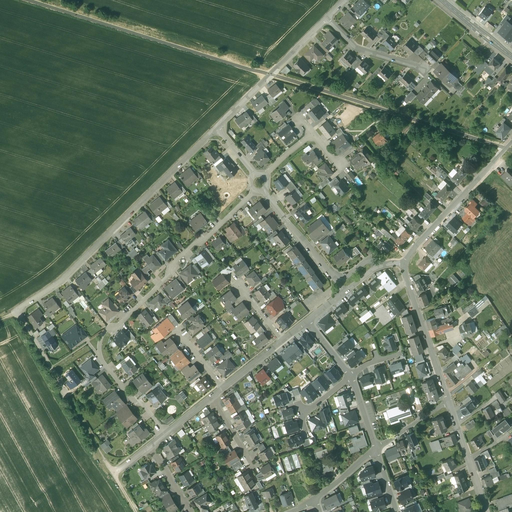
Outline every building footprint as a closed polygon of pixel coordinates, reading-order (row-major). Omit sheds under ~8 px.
[(371,6),(364,0),(361,0),(359,3),(358,2),(353,7),(356,11),(359,14),(360,14),(365,9),(366,10),(371,6)] [(485,7),(479,15),(485,20),(486,19),(490,13),(492,10),(489,8),(488,9),(485,7)] [(353,16),(349,11),(348,11),(349,12),(340,21),(340,20),(339,20),(348,29),(357,20),(353,16)] [(501,22),(504,24),(507,20),(508,21),(511,18),(507,15),(501,22)] [(498,32),(504,36),(511,26),(511,24),(508,21),(507,20),(504,24),(498,32)] [(367,26),(361,33),(370,42),(376,36),(377,35),(376,35),(367,26)] [(383,28),(376,35),(377,35),(376,36),(379,38),(381,36),(385,32),(386,31),(383,28)] [(329,31),(325,35),(328,37),(322,43),(328,49),(338,39),(329,31)] [(385,40),(382,43),(390,50),(397,43),(389,36),(385,40)] [(410,39),(402,47),(403,47),(410,54),(410,55),(414,51),(418,47),(418,46),(410,39)] [(323,55),(314,45),(305,54),(311,60),(314,57),(318,60),(323,55)] [(419,45),(418,46),(418,47),(414,51),(418,55),(424,49),(419,45)] [(424,49),(418,55),(423,59),(426,56),(428,53),(424,49)] [(431,49),(428,53),(426,56),(434,63),(440,57),(431,49)] [(355,59),(348,52),(342,58),(346,62),(350,65),(355,59)] [(333,58),(328,53),(325,56),(330,62),(333,58)] [(360,59),(357,57),(355,59),(350,65),(353,67),(360,59)] [(474,57),(468,64),(471,67),(478,60),(474,57)] [(488,64),(492,68),(494,70),(496,68),(498,65),(500,63),(494,58),(488,64)] [(309,67),(301,59),(294,66),(296,68),(296,69),(296,71),(297,72),(299,72),(300,72),(303,74),(306,71),(306,70),(309,67)] [(360,59),(353,67),(355,69),(358,66),(362,61),(360,59)] [(479,59),(478,60),(471,67),(471,68),(475,72),(484,62),(479,59)] [(371,67),(363,60),(362,61),(358,66),(365,73),(371,67)] [(436,70),(435,71),(439,75),(439,74),(443,78),(449,71),(442,64),(441,65),(436,70)] [(492,68),(488,64),(484,69),(488,73),(492,68)] [(290,70),(286,65),(279,72),(286,74),(290,70)] [(379,67),(372,75),(375,77),(380,72),(379,72),(381,70),(379,67)] [(391,74),(384,67),(381,70),(379,72),(380,72),(387,79),(391,74)] [(511,72),(506,68),(500,75),(505,79),(507,77),(509,75),(511,72)] [(449,71),(443,78),(446,81),(450,85),(451,84),(456,79),(457,78),(449,71)] [(412,79),(406,73),(402,77),(400,80),(406,86),(407,85),(411,81),(412,79)] [(495,77),(488,85),(492,88),(498,80),(497,79),(495,77)] [(416,86),(411,81),(407,85),(412,90),(416,86)] [(433,83),(431,81),(424,89),(431,96),(438,88),(437,87),(433,83)] [(458,81),(453,87),(457,91),(462,85),(458,81)] [(276,84),(268,90),(270,93),(272,96),(280,90),(276,84)] [(431,96),(424,89),(416,97),(424,104),(431,96)] [(411,91),(406,97),(409,100),(410,101),(416,96),(411,91)] [(272,96),(270,93),(266,96),(273,104),(276,101),(272,96)] [(264,98),(263,96),(256,102),(255,100),(251,103),(257,111),(267,103),(268,102),(264,98)] [(273,104),(266,96),(264,98),(268,102),(267,103),(270,106),(273,104)] [(316,98),(311,102),(315,107),(317,106),(318,106),(320,104),(316,98)] [(283,102),(279,105),(280,106),(284,110),(284,111),(288,108),(283,102)] [(307,105),(300,111),(304,116),(312,110),(307,105)] [(280,106),(271,114),(274,118),(276,116),(278,119),(285,114),(282,111),(284,110),(280,106)] [(315,107),(308,114),(314,121),(324,113),(318,106),(317,106),(315,107)] [(246,112),(240,117),(239,117),(235,120),(240,127),(247,122),(251,118),(250,117),(246,112)] [(504,122),(511,128),(511,126),(511,124),(506,119),(503,122),(504,122)] [(327,121),(319,127),(328,138),(336,132),(327,121)] [(496,132),(503,137),(511,128),(504,122),(496,132)] [(291,129),(287,124),(287,125),(281,129),(278,132),(287,143),(294,137),(295,137),(295,136),(296,136),(291,129)] [(232,130),(229,132),(235,139),(237,137),(232,130)] [(387,140),(381,132),(374,138),(379,144),(382,142),(383,143),(387,140)] [(343,134),(340,137),(339,137),(332,143),(336,149),(337,149),(342,145),(346,149),(348,147),(353,144),(349,139),(347,140),(343,135),(343,134)] [(256,146),(246,136),(241,141),(247,148),(246,148),(250,152),(256,146)] [(258,148),(256,151),(258,153),(262,150),(265,148),(262,144),(258,148)] [(342,145),(337,149),(336,149),(335,150),(338,154),(340,154),(345,150),(345,149),(346,149),(342,145)] [(219,155),(212,146),(203,153),(210,161),(211,161),(219,155)] [(365,148),(359,153),(365,160),(368,164),(374,159),(365,148)] [(258,153),(254,157),(260,165),(261,165),(269,159),(267,156),(267,155),(266,154),(265,154),(262,150),(258,153)] [(313,150),(309,153),(310,154),(308,155),(306,153),(302,157),(305,161),(306,160),(308,164),(312,161),(313,162),(315,161),(315,162),(319,159),(317,158),(318,157),(316,155),(315,155),(314,153),(315,153),(313,150)] [(359,153),(350,160),(357,169),(361,166),(360,165),(365,160),(359,153)] [(219,155),(211,161),(214,164),(221,158),(219,155)] [(237,171),(228,160),(222,165),(220,162),(216,166),(221,172),(224,169),(228,173),(226,174),(230,177),(237,171)] [(325,163),(319,168),(323,173),(320,176),(324,181),(333,173),(325,163)] [(464,165),(457,172),(463,177),(468,171),(465,168),(466,167),(464,165)] [(190,168),(180,175),(181,177),(181,178),(187,186),(191,183),(190,181),(197,176),(195,174),(190,168)] [(511,172),(511,173),(507,169),(501,175),(511,185),(511,183),(511,172)] [(355,177),(351,171),(346,175),(350,181),(355,177)] [(463,177),(457,172),(451,179),(453,181),(455,180),(458,183),(463,177)] [(288,183),(282,175),(274,182),(280,189),(285,185),(288,183)] [(329,183),(332,187),(335,186),(339,182),(336,177),(329,183)] [(291,180),(288,183),(285,185),(288,189),(294,184),(291,180)] [(339,182),(335,186),(342,195),(349,189),(347,186),(345,183),(344,183),(342,180),(339,182)] [(175,183),(170,187),(166,189),(170,194),(173,199),(182,192),(182,191),(180,188),(175,182),(175,183)] [(447,183),(441,189),(447,195),(452,189),(449,186),(450,185),(447,183)] [(294,184),(288,189),(291,192),(294,190),(294,191),(297,188),(294,184)] [(441,189),(435,197),(437,199),(438,198),(442,201),(447,195),(441,189)] [(291,192),(286,196),(292,204),(300,198),(294,191),(294,190),(291,192)] [(160,197),(150,205),(153,210),(152,210),(156,215),(167,206),(165,203),(160,197)] [(431,200),(425,207),(431,212),(436,207),(433,204),(434,203),(431,200)] [(260,201),(250,209),(256,217),(266,210),(260,201)] [(471,204),(468,207),(467,207),(465,208),(465,210),(468,212),(473,217),(473,218),(479,212),(474,207),(471,204)] [(301,208),(297,211),(300,216),(300,217),(299,218),(300,218),(300,219),(301,219),(302,219),(305,223),(310,218),(305,212),(309,209),(306,205),(305,205),(301,208)] [(431,212),(425,207),(423,209),(419,214),(421,216),(422,215),(426,218),(431,212)] [(145,211),(133,220),(139,227),(144,223),(146,225),(152,220),(148,216),(145,211)] [(208,219),(203,212),(200,214),(201,216),(201,215),(206,221),(208,219)] [(468,212),(463,218),(468,223),(470,221),(473,217),(468,212)] [(352,222),(344,214),(341,218),(350,225),(352,222)] [(201,216),(198,218),(197,216),(191,221),(193,224),(192,225),(197,230),(207,222),(206,221),(201,215),(201,216)] [(264,219),(261,222),(269,232),(278,224),(275,221),(274,222),(269,215),(264,219)] [(262,217),(254,223),(256,226),(261,222),(264,219),(262,217)] [(421,223),(414,217),(413,218),(410,221),(408,223),(415,230),(421,223)] [(454,232),(461,225),(453,218),(447,225),(449,228),(454,232)] [(319,219),(308,227),(315,236),(321,231),(326,227),(319,219)] [(234,223),(226,229),(228,232),(226,235),(230,240),(235,237),(236,237),(237,236),(238,235),(237,233),(239,231),(240,231),(239,229),(234,223)] [(387,232),(381,226),(378,229),(388,238),(390,235),(387,232)] [(326,227),(321,231),(324,236),(327,234),(330,231),(326,227)] [(130,228),(120,236),(125,243),(131,239),(135,235),(130,228)] [(449,228),(447,231),(453,237),(456,234),(454,232),(449,228)] [(411,234),(405,229),(400,234),(406,240),(411,234)] [(275,230),(267,237),(270,241),(273,237),(278,233),(275,230)] [(397,231),(394,234),(394,233),(391,236),(395,240),(400,234),(397,231)] [(282,234),(280,232),(278,234),(278,233),(273,237),(276,241),(276,243),(280,243),(282,246),(285,243),(285,242),(288,240),(286,237),(286,235),(282,234)] [(400,234),(395,240),(401,245),(406,240),(400,234)] [(219,236),(211,243),(217,251),(225,244),(223,241),(219,236)] [(329,236),(320,243),(329,253),(337,247),(329,236)] [(124,247),(119,240),(115,243),(120,249),(124,247)] [(441,247),(433,240),(425,248),(430,253),(433,255),(441,247)] [(176,251),(168,241),(163,244),(166,247),(159,253),(164,259),(165,260),(176,251)] [(392,246),(387,241),(385,243),(382,246),(388,251),(392,246)] [(115,243),(105,251),(110,257),(120,249),(115,243)] [(292,248),(288,251),(293,257),(300,252),(295,246),(292,248)] [(441,247),(433,255),(436,258),(438,256),(438,255),(444,248),(442,246),(441,247)] [(134,248),(129,253),(133,258),(138,253),(134,248)] [(349,257),(343,249),(335,256),(341,264),(349,257)] [(208,254),(204,250),(194,258),(202,267),(212,259),(208,254)] [(159,253),(158,251),(155,253),(162,261),(164,259),(159,253)] [(300,252),(293,257),(298,263),(304,259),(305,258),(300,252)] [(433,255),(430,253),(428,255),(431,258),(434,261),(436,258),(433,255)] [(154,256),(150,258),(148,257),(144,260),(147,264),(144,267),(147,271),(151,268),(154,271),(161,265),(154,256)] [(100,257),(90,265),(92,267),(95,272),(106,264),(100,257)] [(426,257),(418,264),(424,270),(431,263),(429,260),(426,257)] [(298,263),(297,264),(302,270),(309,265),(304,259),(298,263)] [(243,260),(238,264),(237,264),(233,267),(239,274),(248,267),(242,260),(243,260)] [(200,271),(194,264),(192,266),(197,273),(200,271)] [(185,270),(184,271),(183,270),(179,273),(186,282),(192,277),(194,280),(195,279),(194,278),(198,275),(197,273),(192,266),(191,265),(185,270)] [(309,265),(302,270),(307,277),(313,272),(314,271),(309,265)] [(147,271),(144,267),(141,269),(147,276),(150,274),(147,271)] [(225,268),(220,272),(222,274),(224,276),(228,272),(225,268)] [(460,268),(454,274),(460,281),(466,276),(460,268)] [(147,281),(138,269),(132,274),(135,278),(131,282),(133,284),(137,289),(147,281)] [(253,271),(246,277),(253,286),(259,281),(260,280),(253,271)] [(397,285),(385,271),(377,277),(382,284),(389,292),(397,285)] [(85,272),(75,280),(80,287),(91,279),(89,277),(86,272),(85,272)] [(307,277),(311,283),(318,278),(313,272),(307,277)] [(222,274),(213,281),(219,289),(228,282),(224,276),(222,274)] [(185,284),(178,276),(176,278),(182,286),(185,284)] [(377,277),(369,284),(370,286),(374,290),(382,284),(377,277)] [(421,278),(416,281),(420,290),(424,287),(427,285),(423,277),(421,278)] [(172,283),(170,284),(169,284),(164,288),(170,295),(173,293),(175,296),(176,295),(184,288),(182,286),(176,278),(175,279),(177,281),(173,284),(172,283)] [(318,278),(311,283),(316,290),(320,287),(323,284),(318,278)] [(133,284),(129,287),(134,293),(138,290),(137,289),(133,284)] [(70,285),(66,289),(61,293),(68,301),(71,299),(72,300),(78,295),(76,292),(70,285)] [(263,286),(255,292),(262,301),(268,296),(270,295),(269,294),(263,286)] [(134,293),(129,287),(126,290),(127,291),(129,294),(128,294),(130,296),(134,293)] [(316,290),(303,300),(307,305),(324,292),(320,287),(316,290)] [(364,287),(356,293),(361,300),(369,293),(366,289),(364,287)] [(125,292),(122,289),(119,292),(120,294),(116,297),(119,302),(120,301),(122,304),(125,301),(124,300),(127,298),(126,297),(128,294),(129,294),(127,291),(125,292)] [(230,290),(221,297),(223,300),(223,301),(223,302),(224,301),(227,305),(230,303),(236,298),(230,290)] [(361,300),(356,293),(348,300),(349,301),(353,306),(361,300)] [(426,293),(419,296),(420,298),(419,298),(423,308),(427,306),(429,303),(426,293)] [(158,295),(148,303),(153,309),(159,304),(161,306),(165,303),(162,300),(158,295)] [(404,307),(395,295),(388,300),(390,303),(389,304),(392,308),(393,307),(397,313),(404,307)] [(167,296),(162,300),(165,303),(166,305),(171,301),(167,296)] [(272,301),(267,305),(269,307),(267,308),(273,315),(283,306),(284,306),(280,302),(281,301),(278,296),(277,296),(272,301)] [(474,306),(477,308),(488,299),(485,296),(474,306)] [(52,297),(43,305),(47,310),(50,314),(55,310),(54,309),(58,306),(56,302),(52,297)] [(112,304),(108,299),(103,303),(106,306),(99,312),(106,321),(113,315),(112,313),(117,310),(112,304)] [(188,301),(179,308),(182,313),(181,314),(181,315),(183,318),(184,318),(186,316),(186,317),(195,310),(188,301)] [(235,308),(232,310),(233,310),(239,318),(238,317),(243,314),(244,314),(249,310),(243,302),(235,308)] [(343,303),(334,311),(336,313),(339,317),(348,310),(345,305),(343,303)] [(455,303),(446,306),(448,314),(453,312),(457,308),(455,303)] [(470,309),(467,312),(472,318),(480,312),(477,308),(474,306),(470,309)] [(397,313),(395,314),(397,316),(402,313),(406,309),(404,307),(397,313)] [(442,307),(434,310),(436,317),(436,318),(437,317),(445,315),(442,307)] [(38,309),(28,316),(32,322),(32,323),(35,327),(43,322),(38,316),(41,313),(38,309)] [(144,310),(137,316),(145,327),(153,320),(148,314),(147,314),(146,313),(147,312),(144,310)] [(369,311),(359,318),(362,322),(372,315),(369,311)] [(284,313),(277,319),(284,328),(292,322),(285,313),(284,313)] [(330,316),(336,323),(338,321),(337,319),(333,314),(333,313),(330,316)] [(176,320),(171,314),(167,317),(172,323),(176,320)] [(403,317),(402,317),(407,333),(408,332),(415,330),(416,330),(411,314),(409,315),(403,317)] [(203,321),(198,315),(194,318),(192,320),(195,324),(193,326),(192,325),(189,328),(193,333),(203,326),(203,325),(203,324),(201,322),(203,321)] [(319,323),(325,331),(336,323),(330,316),(329,315),(319,323)] [(167,317),(163,321),(167,327),(172,323),(167,317)] [(254,319),(252,317),(244,323),(249,329),(252,327),(254,330),(255,329),(259,326),(259,325),(256,322),(257,320),(256,319),(254,319)] [(434,318),(427,320),(430,329),(437,326),(436,322),(434,318)] [(162,322),(154,329),(156,332),(153,334),(157,340),(164,334),(164,333),(163,332),(165,331),(165,332),(169,329),(167,327),(163,321),(162,321),(162,322)] [(437,326),(430,329),(432,336),(443,332),(442,328),(445,328),(444,326),(449,325),(449,323),(443,325),(439,326),(437,326)] [(465,324),(465,323),(462,323),(463,325),(459,327),(460,331),(462,336),(473,332),(470,323),(465,324)] [(76,325),(62,336),(71,348),(84,338),(80,332),(81,331),(79,330),(80,330),(76,325)] [(87,335),(82,328),(80,330),(79,330),(81,331),(80,332),(84,338),(87,335)] [(113,339),(122,348),(130,340),(125,334),(121,331),(113,339)] [(130,340),(131,341),(135,337),(128,331),(125,334),(130,340)] [(198,338),(196,340),(202,348),(213,339),(207,332),(207,331),(204,334),(198,338)] [(260,335),(254,339),(260,347),(269,340),(263,332),(260,335)] [(307,334),(305,335),(304,334),(301,337),(301,338),(300,339),(300,340),(305,347),(306,347),(308,346),(309,347),(310,347),(312,345),(312,344),(311,343),(313,342),(312,340),(308,336),(307,334)] [(423,350),(418,335),(416,336),(410,338),(409,338),(414,354),(421,351),(423,350)] [(389,350),(397,348),(395,342),(393,336),(385,339),(386,343),(385,343),(386,347),(387,347),(389,350)] [(52,337),(45,341),(50,350),(58,345),(52,337)] [(169,338),(163,343),(158,347),(159,347),(161,350),(161,351),(163,354),(166,352),(167,353),(171,350),(176,346),(174,344),(175,343),(172,340),(169,338)] [(355,346),(349,339),(344,344),(338,348),(344,354),(345,353),(351,348),(355,346)] [(294,342),(287,348),(296,359),(303,353),(299,349),(294,342)] [(457,344),(452,350),(456,353),(456,354),(461,348),(457,344)] [(212,348),(206,353),(206,354),(207,353),(210,356),(209,356),(213,361),(212,362),(213,362),(220,357),(223,354),(223,353),(222,354),(215,346),(216,346),(216,345),(212,348)] [(450,352),(449,353),(444,347),(438,352),(443,358),(442,359),(444,362),(451,358),(451,357),(453,356),(450,352)] [(287,348),(280,353),(286,360),(289,364),(296,359),(287,348)] [(347,355),(349,358),(356,353),(354,350),(347,355)] [(181,351),(172,358),(181,369),(187,365),(189,362),(181,351)] [(359,351),(356,353),(349,358),(348,360),(353,366),(364,357),(359,351)] [(421,351),(414,354),(417,362),(424,360),(421,351)] [(456,354),(456,353),(453,356),(451,357),(454,362),(459,358),(456,354)] [(467,354),(462,358),(462,357),(459,358),(466,364),(467,364),(471,360),(467,354)] [(276,358),(267,365),(270,368),(273,372),(282,365),(276,358)] [(459,358),(454,362),(457,365),(459,363),(460,364),(463,367),(466,364),(459,358)] [(99,369),(91,359),(81,367),(88,377),(93,374),(99,369)] [(137,369),(129,359),(126,361),(121,365),(129,376),(137,369)] [(230,364),(226,360),(217,367),(224,376),(234,367),(231,363),(230,364)] [(401,362),(390,366),(393,373),(403,370),(402,366),(401,362)] [(425,363),(417,366),(416,366),(420,376),(423,375),(429,373),(430,373),(431,373),(427,362),(425,363)] [(454,362),(443,370),(449,378),(453,375),(451,372),(458,366),(457,365),(454,362)] [(460,369),(453,375),(458,381),(468,374),(472,370),(467,364),(466,364),(463,367),(460,369)] [(181,369),(181,370),(184,373),(190,369),(187,365),(181,369)] [(194,365),(190,369),(184,373),(187,378),(189,376),(191,379),(193,377),(200,372),(198,369),(194,365)] [(326,372),(330,378),(333,382),(340,376),(333,367),(326,372)] [(382,367),(374,370),(377,378),(379,383),(387,380),(384,373),(382,367)] [(270,368),(267,370),(268,371),(273,377),(275,375),(273,372),(270,368)] [(75,373),(72,369),(65,374),(70,380),(66,383),(71,388),(80,381),(74,374),(75,373)] [(262,384),(270,378),(266,373),(265,372),(263,369),(255,375),(262,384)] [(142,373),(133,380),(133,381),(134,380),(136,382),(135,383),(136,385),(137,385),(138,386),(138,387),(139,388),(140,388),(142,390),(141,391),(143,393),(149,389),(147,387),(150,384),(149,384),(147,382),(148,381),(142,373)] [(86,379),(88,382),(90,380),(95,376),(93,374),(88,377),(86,379)] [(97,379),(92,382),(96,387),(98,385),(103,391),(110,385),(102,375),(97,379)] [(325,389),(329,386),(325,381),(321,375),(316,379),(318,380),(315,382),(315,383),(319,387),(321,390),(324,388),(325,389)] [(370,375),(361,378),(363,386),(372,383),(370,377),(370,375)] [(458,381),(453,375),(449,378),(454,384),(458,381)] [(191,383),(189,385),(192,388),(197,384),(197,383),(201,380),(199,377),(195,380),(191,383)] [(201,380),(197,383),(197,384),(201,388),(204,391),(208,388),(209,388),(210,387),(210,386),(211,385),(205,377),(201,380)] [(433,379),(422,382),(425,392),(429,390),(436,388),(433,379)] [(480,381),(475,385),(478,389),(484,384),(481,381),(480,381)] [(472,382),(466,386),(472,393),(478,389),(475,385),(473,383),(472,382)] [(314,391),(316,389),(311,383),(300,392),(308,402),(317,395),(314,391)] [(153,390),(147,395),(150,399),(160,390),(157,386),(153,390)] [(412,386),(405,388),(405,390),(406,389),(408,397),(414,395),(412,386)] [(286,392),(288,397),(294,396),(294,395),(292,390),(289,391),(286,387),(284,389),(285,392),(286,392)] [(436,388),(429,390),(432,400),(432,401),(435,399),(439,398),(436,388)] [(405,390),(399,392),(400,395),(397,396),(396,393),(391,394),(392,397),(388,399),(390,404),(390,405),(402,401),(402,399),(408,397),(406,389),(405,390)] [(160,390),(150,399),(152,402),(154,405),(159,402),(166,397),(160,390)] [(504,397),(499,390),(495,393),(502,402),(506,400),(506,399),(504,397)] [(114,391),(103,400),(107,406),(111,403),(115,408),(123,402),(119,396),(118,397),(114,391)] [(273,396),(276,406),(280,405),(286,403),(289,402),(288,397),(286,392),(285,392),(282,393),(282,392),(276,394),(277,395),(273,396)] [(228,395),(223,399),(227,405),(236,400),(233,393),(232,393),(228,395)] [(347,393),(337,396),(340,405),(341,407),(346,405),(351,403),(347,393)] [(470,396),(463,401),(465,404),(472,399),(470,396)] [(236,400),(227,405),(230,411),(236,408),(240,405),(239,405),(236,400)] [(477,406),(472,400),(461,408),(466,415),(477,406)] [(123,402),(115,408),(117,411),(125,405),(123,402)] [(244,402),(239,405),(240,405),(236,408),(237,411),(246,405),(244,402)] [(404,405),(391,410),(387,411),(390,418),(389,418),(391,423),(400,420),(399,418),(412,414),(408,403),(403,405),(404,405)] [(117,411),(116,412),(118,415),(120,414),(120,413),(127,408),(125,405),(117,411)] [(507,407),(502,410),(503,411),(506,416),(510,412),(507,407)] [(127,408),(120,413),(120,414),(118,415),(126,426),(136,418),(133,414),(132,415),(127,408)] [(287,409),(282,411),(283,414),(283,415),(283,417),(284,418),(285,419),(294,415),(291,408),(287,409)] [(326,408),(323,410),(320,411),(321,414),(323,421),(326,420),(326,422),(327,422),(329,421),(329,419),(329,416),(328,416),(326,408)] [(490,409),(484,412),(488,419),(494,416),(492,414),(492,413),(490,409)] [(239,413),(233,416),(237,422),(247,417),(247,416),(244,411),(244,410),(239,413)] [(345,426),(358,421),(354,410),(349,412),(343,414),(343,415),(344,418),(343,419),(345,426)] [(205,416),(202,418),(205,424),(206,424),(216,418),(212,412),(211,413),(205,416)] [(172,414),(166,420),(169,424),(176,418),(172,414)] [(316,417),(312,418),(312,420),(309,421),(312,431),(321,428),(320,426),(324,425),(323,421),(321,414),(315,416),(316,417)] [(443,416),(432,420),(435,428),(437,433),(444,430),(447,429),(443,416)] [(247,417),(237,422),(241,428),(246,425),(250,422),(247,417)] [(216,418),(206,424),(210,430),(215,428),(220,425),(216,418)] [(473,419),(465,425),(469,430),(477,425),(473,419)] [(505,420),(493,429),(498,435),(505,429),(510,426),(509,425),(505,420)] [(293,422),(285,425),(288,432),(298,429),(296,421),(293,422)] [(141,427),(138,424),(133,428),(128,433),(131,437),(129,438),(133,443),(140,438),(143,436),(144,437),(148,433),(148,432),(146,428),(144,428),(142,430),(141,429),(141,427)] [(357,425),(348,428),(350,434),(359,431),(357,425)] [(244,433),(247,439),(256,434),(252,428),(251,429),(244,433)] [(435,428),(431,429),(433,436),(438,436),(445,433),(444,430),(437,433),(435,428)] [(181,429),(177,432),(180,437),(185,433),(181,429)] [(224,432),(221,434),(220,433),(216,436),(220,443),(221,443),(223,446),(227,443),(226,442),(229,440),(224,432)] [(414,432),(407,435),(408,437),(412,445),(418,442),(414,432)] [(256,434),(247,439),(251,446),(252,445),(258,441),(260,440),(256,434)] [(300,434),(289,438),(290,441),(292,446),(303,442),(302,440),(300,434)] [(361,438),(357,439),(356,437),(351,439),(353,446),(349,447),(350,453),(359,450),(359,448),(364,446),(367,445),(364,434),(360,435),(361,438)] [(454,434),(445,437),(446,441),(445,441),(447,446),(457,442),(454,434)] [(478,437),(471,441),(475,449),(482,445),(478,437)] [(113,448),(109,444),(112,442),(108,438),(101,444),(107,452),(113,448)] [(173,439),(168,443),(164,445),(164,446),(163,448),(168,457),(178,451),(180,450),(173,439)] [(441,439),(433,441),(436,449),(441,448),(440,445),(442,444),(441,441),(442,441),(441,439)] [(403,440),(396,443),(397,446),(401,455),(403,453),(402,449),(406,448),(403,440)] [(260,444),(257,445),(261,452),(266,449),(262,442),(260,444)] [(394,458),(401,455),(397,446),(385,451),(390,461),(394,459),(394,458)] [(261,452),(259,453),(263,459),(272,454),(269,447),(266,449),(261,452)] [(323,451),(315,454),(314,452),(316,459),(328,455),(326,448),(323,449),(323,451)] [(232,451),(224,456),(226,459),(229,460),(231,463),(238,459),(239,458),(234,450),(232,451)] [(300,452),(283,458),(288,473),(305,467),(300,452)] [(172,461),(171,462),(176,470),(184,465),(179,457),(172,461)] [(453,457),(442,462),(447,471),(457,466),(453,457)] [(482,457),(474,460),(478,471),(486,468),(482,457)] [(238,459),(231,463),(235,470),(242,465),(238,459)] [(330,459),(317,463),(320,470),(315,472),(317,477),(325,474),(325,472),(333,469),(330,459)] [(148,463),(141,467),(143,472),(142,473),(145,478),(156,471),(152,466),(150,466),(148,463)] [(269,463),(262,467),(263,468),(263,470),(262,470),(262,471),(265,476),(274,471),(269,463)] [(372,466),(366,468),(360,472),(362,476),(363,479),(362,479),(363,480),(369,478),(376,475),(373,465),(372,466)] [(495,467),(489,470),(491,475),(490,476),(492,479),(500,475),(498,471),(497,472),(495,467)] [(242,473),(237,476),(238,477),(241,483),(251,477),(247,470),(242,473)] [(187,471),(180,476),(185,484),(187,483),(192,479),(187,471)] [(262,471),(255,475),(259,480),(265,476),(262,471)] [(462,473),(455,476),(457,483),(465,481),(462,473)] [(405,476),(395,481),(398,489),(404,487),(408,484),(405,476)] [(490,476),(483,478),(483,477),(481,477),(484,486),(493,483),(492,479),(490,476)] [(251,477),(241,483),(245,489),(255,483),(251,477)] [(159,479),(157,481),(156,480),(151,483),(150,485),(152,489),(154,489),(156,489),(159,495),(167,490),(161,480),(159,479)] [(465,481),(457,483),(460,492),(468,489),(465,481)] [(372,484),(365,486),(366,486),(366,489),(366,490),(367,491),(367,492),(368,493),(369,496),(381,491),(378,482),(372,484)] [(197,484),(187,489),(191,495),(197,492),(201,490),(197,484)] [(272,488),(265,491),(267,496),(268,497),(275,494),(272,488)] [(402,494),(400,495),(401,498),(401,499),(403,503),(413,498),(412,495),(412,494),(411,494),(410,490),(402,494)] [(252,492),(245,496),(248,502),(255,499),(252,492)] [(287,492),(280,495),(283,505),(291,503),(290,500),(287,492)] [(206,493),(194,500),(201,511),(206,509),(204,505),(211,501),(206,493)] [(330,497),(324,500),(326,504),(328,509),(341,502),(337,494),(330,497)] [(170,495),(164,499),(164,500),(168,507),(167,507),(169,511),(176,507),(174,504),(175,504),(170,495)] [(379,499),(371,501),(374,510),(378,509),(382,508),(382,507),(386,506),(383,497),(379,499)] [(504,501),(497,503),(498,506),(499,506),(500,511),(509,511),(507,505),(511,503),(511,501),(511,500),(511,498),(504,501)] [(255,499),(248,502),(251,509),(258,506),(255,499)] [(469,499),(458,503),(460,507),(462,507),(464,511),(466,511),(473,509),(469,499)]
